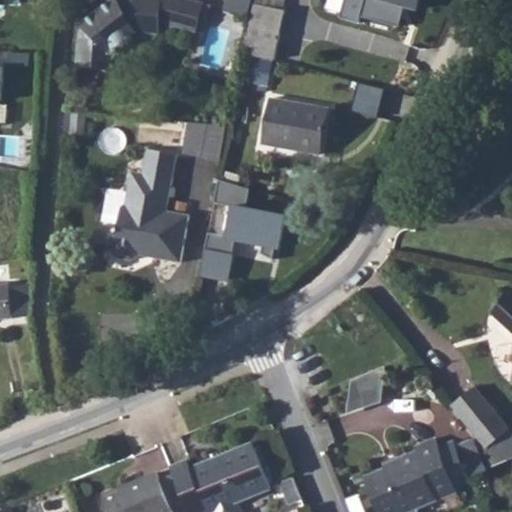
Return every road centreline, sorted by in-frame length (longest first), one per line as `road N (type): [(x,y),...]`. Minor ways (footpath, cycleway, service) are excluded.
road 1 (residential): [(476,0),(373,238),(309,305),(262,335)]
road 2 (residential): [(262,335),(145,394),(0,450)]
road 3 (residential): [(262,335),(328,511)]
road 4 (unknown): [(462,386),(345,272)]
